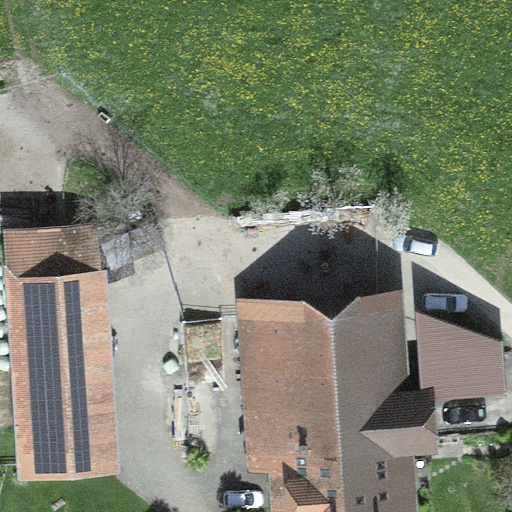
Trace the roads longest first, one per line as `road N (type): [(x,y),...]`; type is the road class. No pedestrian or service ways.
road 1 (track): [(11,0),(36,92),(166,201),(199,277)]
road 2 (unclassified): [(199,277),(436,269),(511,319)]
